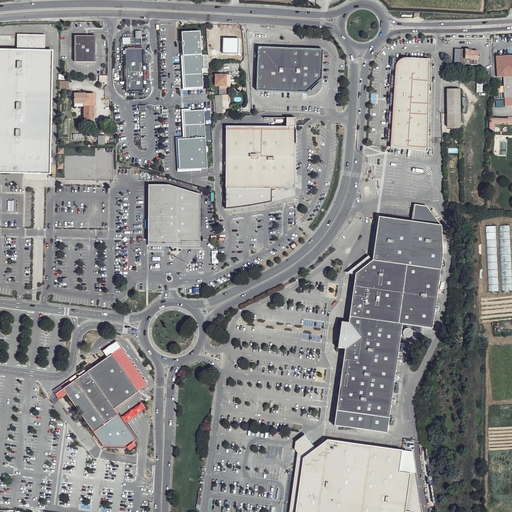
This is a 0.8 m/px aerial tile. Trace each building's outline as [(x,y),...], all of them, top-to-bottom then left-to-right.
[(200,33),(181,34),(185,89),(203,89),(200,33)] [(96,34),(75,35),(75,61),(97,61),(96,34)] [(53,96),(53,87),(53,84),(53,52),(44,52),(44,37),(19,37),(18,53),(12,52),(0,51),(0,175),(39,175),(52,175),(52,169),(52,127),(53,96)] [(232,37),(213,37),(213,49),(219,49),(220,47),(232,47),(232,37)] [(260,48),(259,77),(259,91),(310,93),(324,78),(324,77),(325,51),(260,48)] [(142,50),(125,50),(127,92),(143,92),(142,50)] [(472,50),(461,50),(461,64),(480,64),(479,51),(472,51),(472,50)] [(511,55),(497,57),(498,77),(503,77),(505,106),(511,105),(511,55)] [(396,67),(390,147),(428,152),(429,59),(407,58),(404,58),(402,59),(400,60),(398,62),(397,64),(396,67)] [(228,74),(217,75),(217,86),(228,86),(228,74)] [(461,91),(448,91),(448,114),(461,115),(461,91)] [(76,105),(85,105),(85,114),(85,120),(96,120),(96,93),(76,94),(76,105)] [(76,114),(85,114),(85,105),(76,105),(76,114)] [(203,112),(184,112),(185,141),(205,139),(203,112)] [(461,115),(448,114),(447,129),(461,129),(461,115)] [(287,127),(227,126),(226,188),(264,189),(295,189),(297,119),(287,119),(287,127)] [(511,120),(491,120),(491,131),(494,131),(495,124),(511,123),(511,120)] [(102,136),(93,136),(93,145),(102,145),(102,140),(102,136)] [(205,139),(177,141),(180,173),(207,170),(205,139)] [(150,239),(160,239),(160,244),(179,246),(179,240),(202,240),(203,199),(198,193),(189,193),(189,191),(178,188),(155,188),(152,192),(150,239)] [(264,189),(226,188),(225,207),(241,205),(255,203),(263,202),(264,189)] [(341,377),(334,425),(387,433),(403,324),(433,329),(445,255),(446,225),(429,205),(417,204),(415,221),(414,221),(415,221),(381,215),(372,275),(357,273),(349,322),(346,343),(341,377)] [(499,226),(500,233),(509,232),(508,225),(499,226)] [(485,226),(488,291),(498,291),(495,226),(485,226)] [(511,274),(501,275),(502,290),(511,290),(511,274)] [(345,338),(346,343),(349,322),(342,321),(339,337),(340,338),(345,338)] [(403,336),(409,339),(413,333),(407,329),(403,336)] [(147,385),(121,348),(112,354),(138,391),(147,385)] [(138,391),(112,354),(75,380),(62,389),(66,394),(93,433),(105,424),(118,415),(114,409),(138,391)] [(62,389),(55,394),(58,399),(66,394),(62,389)] [(295,446),(304,456),(317,446),(307,432),(297,439),(295,446)] [(403,511),(409,472),(401,471),(404,449),(329,439),(327,440),(317,448),(307,456),(305,457),(301,485),(299,502),(297,511),(403,511)] [(415,452),(404,449),(401,471),(409,472),(403,511),(418,511),(418,472),(415,452)]
